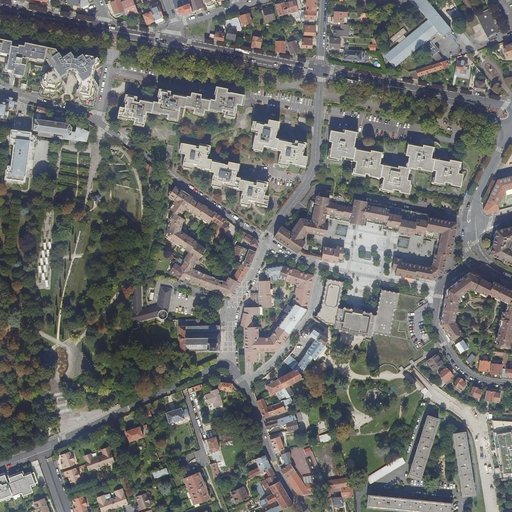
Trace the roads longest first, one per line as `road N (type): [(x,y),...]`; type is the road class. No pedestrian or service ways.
road 1 (residential): [(266,239),(97,120)]
road 2 (residential): [(44,447),(228,363)]
road 3 (residential): [(321,71),(315,161),(266,239)]
road 4 (secondary): [(168,40),(321,71)]
road 5 (residential): [(319,265),(312,310),(279,356),(243,385)]
road 6 (residential): [(491,511),(473,424),(429,387)]
road 7 (residential): [(439,289),(434,326),(457,363),(479,378),(511,384)]
road 8 (residential): [(243,385),(302,511)]
road 9 (secondary): [(454,98),(321,71)]
road 10 (residential): [(319,265),(439,289)]
